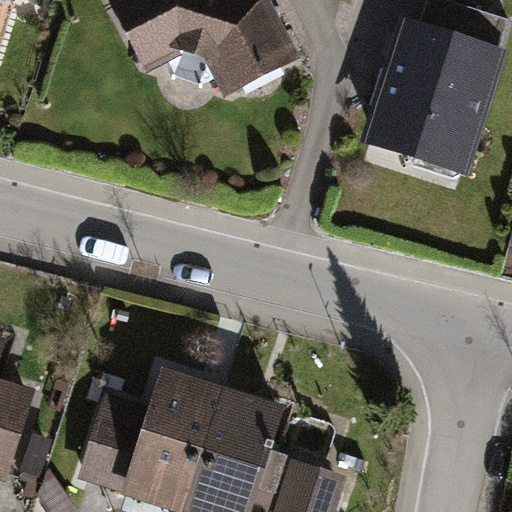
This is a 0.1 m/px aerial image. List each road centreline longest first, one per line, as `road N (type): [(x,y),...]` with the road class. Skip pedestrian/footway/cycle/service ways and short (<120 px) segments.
road 1 (residential): [(0,208),(477,334)]
road 2 (residential): [(477,334),(437,511)]
